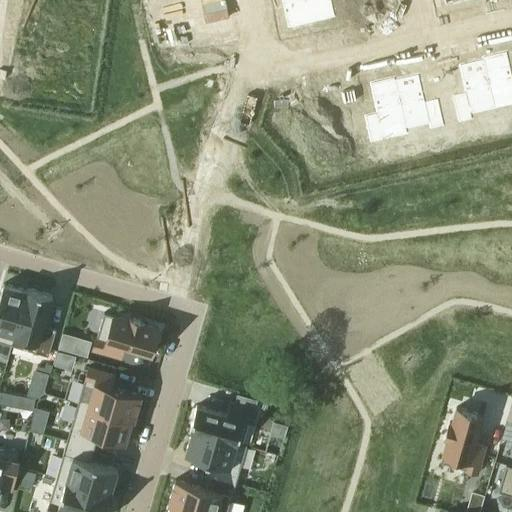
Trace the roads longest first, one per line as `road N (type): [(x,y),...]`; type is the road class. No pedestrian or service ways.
road 1 (residential): [(0,255),(194,313),(138,511)]
road 2 (residential): [(511,16),(282,68),(268,55),(255,0)]
